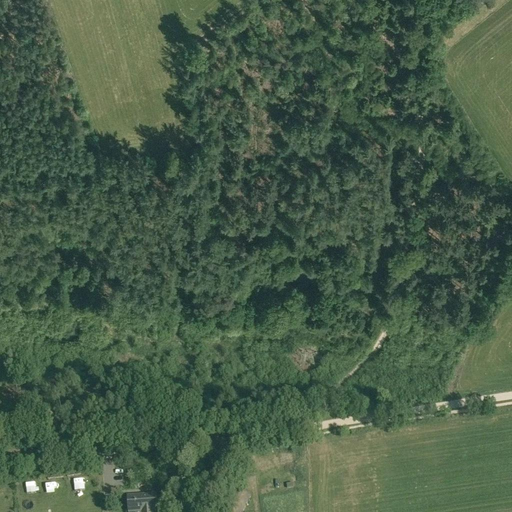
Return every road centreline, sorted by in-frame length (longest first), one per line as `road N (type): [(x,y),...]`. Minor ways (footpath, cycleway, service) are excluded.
road 1 (track): [(424,0),(419,184),(398,306),(369,357),(286,428)]
road 2 (unclassified): [(0,455),(286,428)]
road 3 (track): [(286,428),(511,394)]
